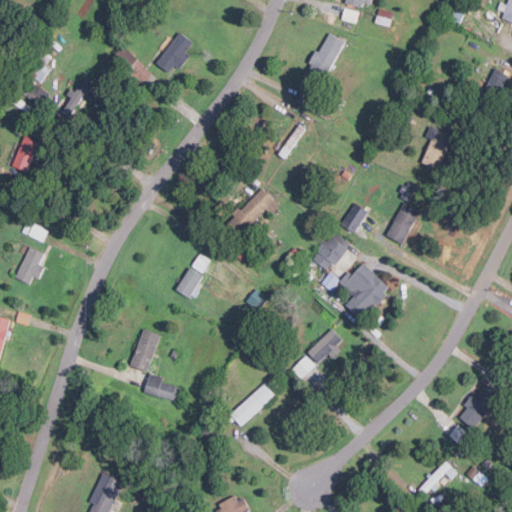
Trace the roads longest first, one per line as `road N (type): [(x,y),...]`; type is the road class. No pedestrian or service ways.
road 1 (residential): [(24,511),(67,363),(109,258),(244,69),(276,0)]
road 2 (residential): [(314,485),(433,368),(511,227)]
